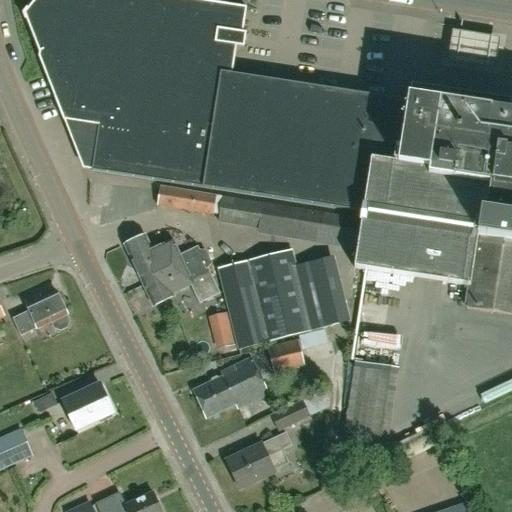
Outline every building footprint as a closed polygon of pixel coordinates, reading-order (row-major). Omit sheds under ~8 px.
[(27,9),(22,15),(25,21),(26,21),(39,55),(38,58),(63,121),(98,127),(91,172),(363,213),(371,160),(398,164),(407,102),(232,75),(236,47),(244,48),(245,41),(246,34),(238,33),(240,15),(211,11),(212,5),(213,5),(213,4),(208,3),(198,0),(35,0),(28,10),(27,9)] [(363,213),(355,268),(363,269),(434,281),(470,286),(467,309),(511,315),(511,110),(509,110),(508,113),(409,98),(408,98),(407,102),(398,164),(371,160),(363,213)] [(161,188),(158,206),(214,215),(216,201),(222,202),(219,221),(259,228),(258,232),(356,249),(360,221),(161,188)] [(124,245),(138,274),(179,255),(172,241),(152,250),(145,236),(124,245)] [(179,255),(138,274),(153,307),(169,299),(167,296),(190,285),(199,304),(220,294),(208,268),(211,264),(205,251),(200,251),(198,247),(179,256),(179,255)] [(266,343),(338,325),(322,261),(295,267),(291,251),(218,269),(238,350),(266,344),(266,343)] [(40,295),(25,302),(27,306),(29,312),(13,319),(21,336),(37,328),(37,329),(51,323),(54,329),(61,331),(67,328),(70,321),(67,315),(57,292),(42,299),(40,295)] [(308,355),(333,348),(329,332),(304,338),(308,355)] [(233,345),(231,333),(220,336),(222,347),(233,345)] [(274,376),(305,368),(298,340),(267,348),(274,376)] [(238,409),(269,394),(251,358),(220,373),(222,377),(219,378),(216,377),(211,380),(210,382),(193,391),(207,420),(236,406),(238,409)] [(76,431),(113,413),(100,385),(62,402),(76,431)] [(310,418),(310,417),(302,401),(270,416),(278,433),(310,418)] [(0,470),(13,465),(32,456),(21,430),(0,439),(0,470)] [(282,450),(291,446),(285,433),(261,445),(261,444),(226,461),(239,490),(275,473),(274,470),(288,464),(282,450)] [(119,493),(96,504),(99,511),(161,511),(153,493),(124,506),(119,493)] [(66,511),(65,511),(93,511),(89,501),(66,511)]
